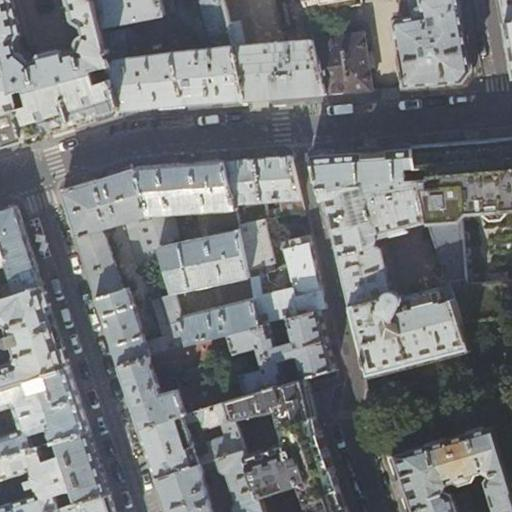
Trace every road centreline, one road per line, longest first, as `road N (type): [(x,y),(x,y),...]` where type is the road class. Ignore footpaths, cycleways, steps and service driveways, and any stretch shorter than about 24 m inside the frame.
road 1 (residential): [(502,109),(133,140),(31,171)]
road 2 (residential): [(31,171),(142,511)]
